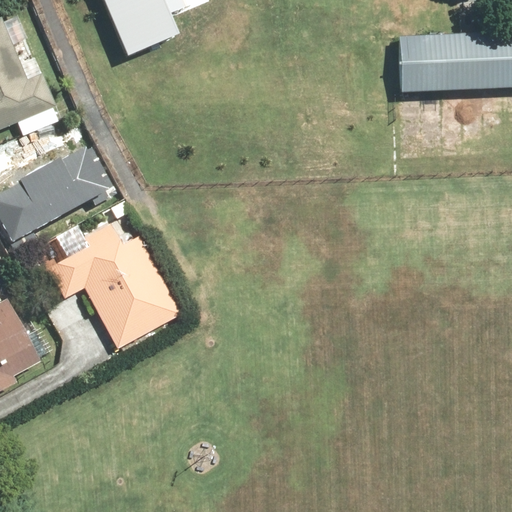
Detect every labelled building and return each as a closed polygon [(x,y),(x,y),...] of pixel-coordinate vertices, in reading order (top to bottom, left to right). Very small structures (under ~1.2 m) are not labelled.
[(105,0),(129,56),(182,34),(172,10),(184,5),(182,0),(105,0)] [(395,96),(511,91),(511,8),(458,11),(459,35),(393,38),(395,96)] [(0,131),(55,109),(42,76),(26,82),(0,20),(0,131)] [(0,194),(0,214),(15,242),(95,199),(98,204),(114,195),(87,147),(0,194)] [(83,251),(45,271),(61,301),(87,288),(118,347),(176,316),(137,242),(122,250),(109,226),(78,242),(83,251)] [(4,302),(0,304),(0,394),(16,386),(12,379),(38,364),(4,302)]
